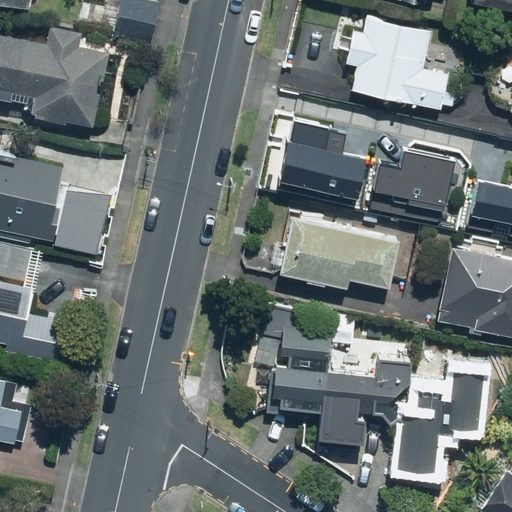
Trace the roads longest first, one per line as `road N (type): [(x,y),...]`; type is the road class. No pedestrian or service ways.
road 1 (secondary): [(137,415),(234,0)]
road 2 (unknown): [(215,81),(290,98),(318,116),(511,157)]
road 3 (residential): [(289,511),(137,415)]
